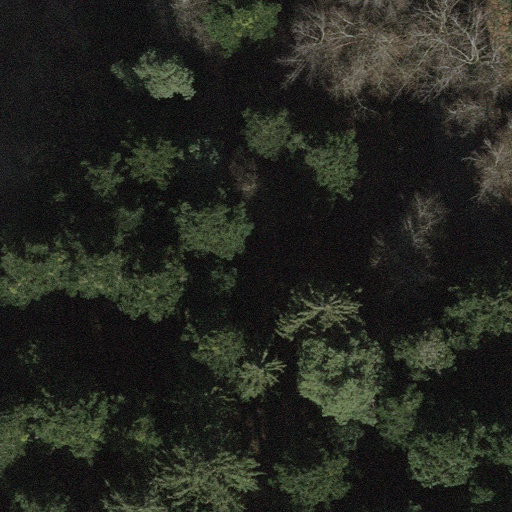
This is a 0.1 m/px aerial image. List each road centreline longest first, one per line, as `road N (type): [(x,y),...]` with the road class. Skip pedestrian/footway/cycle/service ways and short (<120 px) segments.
road 1 (track): [(511,137),(469,158),(227,511)]
road 2 (track): [(418,0),(511,288)]
